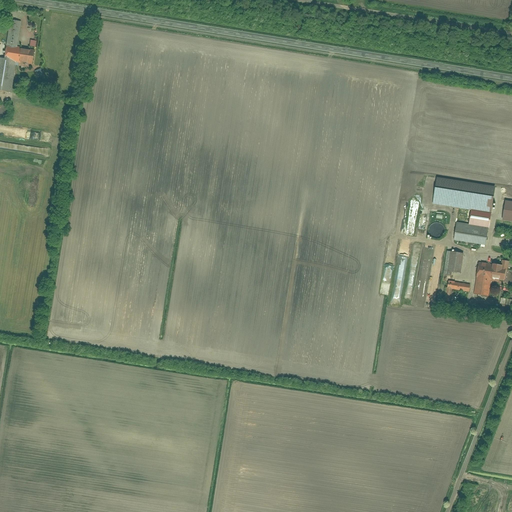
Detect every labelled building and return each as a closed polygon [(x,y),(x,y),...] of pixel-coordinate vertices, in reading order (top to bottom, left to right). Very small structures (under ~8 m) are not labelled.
[(5,46),(17,48),(21,22),(9,21),(5,46)] [(34,50),(5,47),(3,63),(32,65),(34,50)] [(43,76),(40,70),(34,72),(36,78),(43,76)] [(436,179),(432,205),(490,214),(494,188),(436,179)] [(511,202),(505,201),(502,220),(511,221),(511,202)] [(440,238),(443,236),(444,234),(445,231),(445,228),(444,226),(442,224),(439,222),(436,222),(433,223),(431,224),(429,226),(428,228),(428,231),(429,234),(430,236),(432,238),(435,239),(438,239),(440,238)] [(456,222),(452,241),(484,247),(488,227),(456,222)] [(446,251),(443,275),(450,276),(451,272),(461,273),(463,253),(446,251)] [(477,263),(475,276),(503,282),(506,268),(477,263)] [(396,289),(401,290),(404,272),(397,270),(395,282),(397,283),(396,289)] [(486,297),(489,280),(477,278),(474,295),(486,297)] [(455,283),(453,291),(469,293),(470,285),(455,283)]
